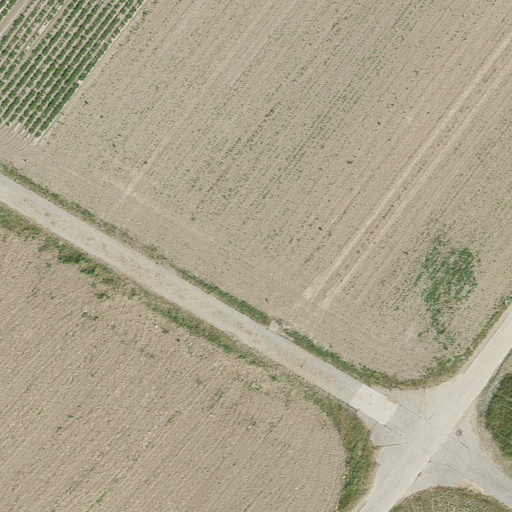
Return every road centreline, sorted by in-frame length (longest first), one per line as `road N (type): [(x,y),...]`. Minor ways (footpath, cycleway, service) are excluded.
road 1 (track): [(0,194),(511,503)]
road 2 (track): [(511,316),(355,511)]
